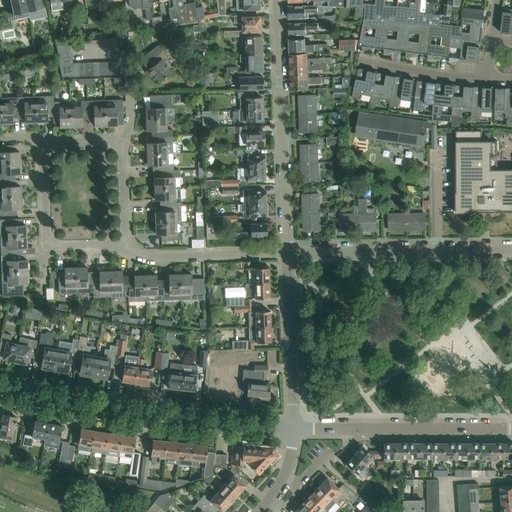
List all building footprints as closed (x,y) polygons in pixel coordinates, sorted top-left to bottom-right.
[(30,16),(26,0),(10,0),(14,15),(7,16),(8,21),(30,16)] [(45,15),(41,0),(26,0),(30,16),(30,19),(45,15)] [(64,9),(62,0),(50,0),(51,2),(52,11),(64,9)] [(151,2),(150,0),(128,0),(129,3),(130,6),(132,8),(135,8),(143,7),(143,8),(145,8),(146,20),(152,19),(151,2)] [(178,0),(178,2),(177,2),(178,6),(179,12),(175,13),(170,14),(170,18),(172,18),(173,26),(198,22),(197,20),(198,20),(196,7),(195,7),(195,2),(183,4),(182,0),(178,0)] [(261,2),(260,0),(236,0),(237,10),(260,9),(259,2),(261,2)] [(351,0),(351,7),(365,8),(363,18),(376,19),(376,0),(351,0)] [(376,0),(376,19),(419,24),(419,23),(420,12),(421,0),(376,0)] [(420,12),(419,23),(439,26),(441,15),(432,14),(433,2),(439,2),(438,0),(421,0),(420,12)] [(442,14),(441,22),(449,23),(450,15),(451,15),(452,8),(460,8),(460,0),(448,0),(448,4),(445,3),(444,14),(442,14)] [(314,6),(288,6),(289,18),(309,18),(309,12),(317,12),(317,14),(325,13),(325,11),(332,10),(332,6),(328,6),(322,6),(318,6),(314,6)] [(484,10),(464,8),(463,17),(483,19),(484,10)] [(511,9),(503,8),(500,32),(510,34),(511,30),(511,9)] [(260,24),(259,16),(242,17),(243,15),(242,15),(232,15),(232,17),(234,17),(234,23),(241,23),(242,31),(260,31),(260,30),(261,30),(261,24),(260,24)] [(481,42),(483,19),(463,17),(462,24),(470,25),(469,33),(461,32),(462,26),(452,25),(450,38),(481,42)] [(173,26),(172,18),(170,18),(163,19),(164,27),(173,26)] [(164,27),(163,19),(153,21),(153,29),(164,27)] [(372,49),(372,48),(383,49),(386,22),(365,19),(361,46),(362,46),(362,51),(361,51),(361,52),(372,49)] [(309,35),(309,29),(319,29),(319,22),(309,22),(309,23),(289,23),(289,35),(309,35)] [(394,52),(394,51),(394,52),(394,50),(405,52),(408,25),(386,22),(383,49),(384,49),(383,54),(394,52)] [(438,57),(437,57),(437,56),(448,57),(449,47),(450,38),(452,25),(441,23),(440,29),(430,27),(427,55),(428,55),(427,59),(427,60),(438,57)] [(416,55),(416,54),(415,54),(416,53),(427,55),(430,27),(408,25),(405,52),(406,52),(405,56),(405,57),(416,55)] [(118,37),(120,50),(127,49),(125,36),(118,37)] [(262,51),(261,36),(242,36),(242,45),(245,45),(245,52),(262,51)] [(328,46),(328,44),(306,44),(306,38),(290,39),(290,51),(330,50),(330,46),(328,46)] [(478,61),(481,42),(450,38),(449,47),(462,48),(461,59),(478,61)] [(340,39),(340,50),(352,50),(357,50),(357,49),(357,39),(340,39)] [(71,51),(70,43),(57,45),(58,54),(71,51)] [(172,71),(164,61),(169,58),(163,49),(143,64),(147,70),(145,71),(149,76),(153,74),(159,82),(172,71)] [(72,57),(71,51),(58,54),(59,60),(72,57)] [(262,71),(262,51),(245,52),(245,53),(242,53),(242,61),(245,61),(245,71),(262,71)] [(336,63),(336,58),(332,59),(332,57),(320,57),(320,58),(308,58),(308,53),(290,53),(290,65),(329,64),(329,63),(336,63)] [(74,76),(74,63),(72,63),(72,57),(59,60),(62,76),(74,76)] [(48,67),(46,58),(38,60),(38,61),(34,62),(36,70),(48,67)] [(309,77),(308,70),(329,69),(329,64),(290,65),(291,78),(309,77)] [(372,96),(375,83),(378,73),(368,70),(367,74),(365,73),(362,80),(356,78),(352,98),(360,99),(362,94),(372,96)] [(0,80),(17,77),(16,72),(0,74),(0,80)] [(391,101),(394,87),(396,76),(386,75),(386,78),(383,77),(380,84),(375,83),(372,96),(370,102),(378,104),(381,98),(390,101),(391,101)] [(263,76),(239,77),(239,90),(246,90),(263,89),(263,76)] [(350,87),(352,76),(343,77),(343,87),(350,87)] [(309,89),(309,83),(321,83),(321,77),(309,77),(291,78),(291,89),(309,89)] [(411,101),(414,80),(405,78),(404,82),(401,81),(399,88),(394,87),(391,101),(390,101),(389,106),(398,108),(401,99),(411,101)] [(434,104),(435,94),(437,83),(427,82),(427,85),(424,85),(422,92),(416,91),(413,110),(422,112),(424,103),(433,104),(434,104)] [(453,106),(454,96),(455,85),(446,84),(445,88),(442,87),(440,94),(435,94),(434,104),(433,104),(432,113),(441,114),(443,106),(452,106),(453,106)] [(473,108),(473,97),(474,87),(464,86),(464,90),(461,89),(459,96),(454,96),(453,106),(452,106),(452,115),(459,116),(461,108),(470,108),(473,108)] [(347,96),(347,87),(334,88),(334,97),(347,96)] [(470,117),(469,121),(479,122),(480,118),(481,112),(492,112),(493,88),(483,87),(483,91),(480,91),(478,98),(473,97),(473,108),(470,108),(470,117)] [(511,98),(509,99),(508,92),(506,92),(506,88),(496,88),(495,112),(505,113),(506,118),(511,118),(511,98)] [(264,109),(264,102),(262,102),(262,97),(253,97),(253,91),(238,91),(238,98),(240,98),(240,110),(264,109)] [(317,114),(316,94),(299,95),(300,114),(317,114)] [(53,101),(53,95),(35,96),(36,122),(47,122),(47,117),(53,117),(54,117),(53,101)] [(171,108),(171,95),(150,95),(150,108),(145,109),(146,119),(167,119),(167,108),(171,108)] [(36,122),(35,96),(18,97),(18,118),(25,118),(25,122),(36,122)] [(18,118),(18,97),(1,97),(1,102),(2,123),(13,123),(12,118),(18,118)] [(105,126),(105,99),(88,100),(88,121),(94,121),(94,126),(105,126)] [(123,125),(122,99),(105,99),(105,126),(123,125)] [(88,121),(88,100),(81,100),(81,105),(70,106),(71,127),(82,127),(82,121),(88,121)] [(71,127),(70,106),(60,106),(60,101),(53,101),(54,117),(53,117),(53,122),(59,122),(60,127),(71,127)] [(264,116),(264,109),(240,110),(238,110),(239,121),(263,121),(263,116),(264,116)] [(219,110),(202,111),(203,127),(219,126),(219,110)] [(424,145),(428,121),(360,112),(356,135),(424,145)] [(330,114),(330,124),(339,124),(339,113),(330,114)] [(318,132),(317,117),(317,114),(300,114),(300,132),(318,132)] [(167,129),(167,119),(146,119),(146,131),(151,130),(151,137),(172,136),(172,129),(167,129)] [(265,143),(265,138),(264,138),(264,130),(246,131),(246,146),(247,149),(247,150),(254,150),(254,149),(257,149),(257,145),(264,145),(264,143),(265,143)] [(481,131),(456,131),(456,192),(455,192),(456,213),(511,212),(511,169),(497,169),(497,141),(481,141),(481,131)] [(180,151),(180,143),(178,141),(173,142),(172,136),(151,137),(151,143),(147,143),(147,144),(147,154),(173,153),(179,153),(180,151)] [(343,144),(343,136),(327,137),(327,145),(343,144)] [(319,162),(318,144),(302,144),(302,163),(319,162)] [(0,163),(19,163),(19,152),(14,152),(14,145),(0,145),(0,163)] [(264,161),(264,155),(254,155),(254,150),(247,150),(247,149),(236,149),(236,156),(241,156),(241,160),(247,160),(247,168),(265,168),(265,165),(266,165),(266,162),(264,161)] [(174,170),(173,153),(147,154),(147,165),(152,165),(152,171),(159,171),(174,170)] [(320,181),(319,162),(302,163),(303,181),(320,181)] [(19,174),(19,163),(0,163),(0,180),(15,180),(15,174),(19,174)] [(265,179),(265,173),(266,173),(266,170),(265,169),(265,168),(247,168),(247,175),(242,175),(242,182),(255,181),(255,180),(265,179)] [(175,188),(175,187),(175,177),(180,177),(180,170),(174,170),(159,171),(159,177),(154,177),(154,189),(175,188)] [(15,186),(15,180),(0,180),(0,195),(0,198),(20,197),(20,186),(15,186)] [(181,205),(180,188),(180,187),(175,187),(175,188),(154,189),(154,200),(159,199),(160,206),(181,205)] [(407,192),(407,189),(402,189),(402,188),(389,188),(389,198),(395,198),(395,193),(402,193),(402,192),(407,192)] [(266,203),(266,201),(267,200),(267,197),(266,197),(265,191),(256,191),(256,189),(242,189),(242,196),(248,196),(248,204),(266,203)] [(319,212),(319,211),(319,193),(303,194),(304,212),(319,212)] [(21,208),(20,197),(0,198),(0,208),(0,215),(16,215),(16,208),(21,208)] [(266,215),(266,209),(267,208),(267,205),(266,205),(266,203),(248,204),(248,211),(243,211),(243,218),(256,217),(256,215),(266,215)] [(182,222),(181,205),(160,206),(160,212),(155,212),(155,223),(177,223),(182,222)] [(320,230),(320,215),(319,212),(304,212),(304,231),(320,230)] [(407,229),(407,213),(388,214),(389,230),(407,229)] [(426,229),(425,213),(407,213),(407,229),(426,229)] [(358,230),(358,214),(339,214),(340,230),(358,230)] [(377,230),(376,214),(358,214),(358,230),(377,230)] [(26,237),(26,225),(21,225),(20,219),(0,219),(0,226),(0,237),(26,237)] [(177,232),(177,223),(155,223),(156,234),(161,234),(161,240),(182,240),(182,232),(177,232)] [(215,233),(215,223),(206,223),(207,239),(225,239),(225,233),(215,233)] [(268,230),(268,225),(267,225),(266,223),(250,224),(251,231),(235,231),(235,238),(251,237),(251,238),(267,237),(267,230),(268,230)] [(21,254),(21,247),(26,247),(26,237),(0,237),(1,255),(21,254)] [(27,271),(26,260),(22,260),(21,254),(1,255),(1,272),(27,271)] [(269,282),(268,267),(250,268),(250,261),(238,262),(238,268),(248,268),(249,283),(269,282)] [(76,293),(75,267),(64,267),(64,273),(58,273),(58,293),(76,293)] [(93,292),(93,276),(93,271),(87,271),(86,267),(75,267),(76,293),(93,292)] [(27,282),(27,271),(1,272),(2,295),(22,295),(22,282),(27,282)] [(110,297),(110,271),(99,271),(99,276),(93,276),(93,292),(94,297),(110,297)] [(128,296),(128,280),(128,275),(121,275),(121,271),(110,271),(110,297),(128,296)] [(180,300),(179,274),(168,274),(168,279),(162,279),(163,300),(180,300)] [(204,299),(204,278),(191,279),(191,274),(179,274),(180,300),(204,299)] [(145,301),(145,275),(134,275),(134,280),(128,280),(128,296),(128,301),(145,301)] [(163,300),(162,279),(156,279),(156,275),(145,275),(145,301),(163,300)] [(269,298),(269,282),(249,283),(245,283),(246,296),(255,295),(255,298),(269,298)] [(49,290),(49,302),(57,302),(57,290),(49,290)] [(16,314),(17,305),(10,303),(8,312),(16,314)] [(27,308),(25,317),(39,320),(41,310),(27,308)] [(270,326),(270,311),(253,311),(253,319),(248,320),(249,326),(270,326)] [(271,341),(270,326),(249,326),(249,340),(232,340),(232,349),(253,348),(253,342),(271,341)] [(54,370),(58,348),(51,347),(53,336),(52,334),(51,333),(50,332),(46,331),(46,333),(41,333),(37,355),(43,356),(41,368),(54,370)] [(14,361),(18,343),(11,341),(11,334),(2,332),(0,339),(0,340),(0,341),(0,350),(4,352),(2,358),(14,361)] [(123,356),(126,340),(125,340),(126,334),(120,333),(118,346),(116,355),(123,356)] [(92,376),(96,355),(89,354),(90,346),(86,345),(87,337),(79,336),(79,339),(75,362),(81,363),(79,374),(92,376)] [(18,343),(14,361),(15,361),(15,363),(21,365),(21,363),(26,364),(27,357),(34,358),(37,341),(29,339),(20,337),(18,343)] [(79,339),(73,338),(72,343),(66,342),(65,350),(58,348),(54,370),(68,372),(69,361),(75,362),(79,339)] [(114,368),(116,355),(118,346),(111,345),(110,349),(105,348),(103,356),(96,355),(92,376),(106,378),(107,367),(114,368)] [(206,367),(207,351),(200,350),(199,366),(206,367)] [(167,369),(169,353),(162,352),(160,368),(167,369)] [(134,383),(137,366),(139,358),(139,357),(126,355),(122,381),(134,383)] [(311,363),(311,357),(304,357),(303,357),(304,369),(305,369),(311,369),(311,363)] [(148,385),(151,368),(143,367),(144,359),(139,358),(137,366),(134,383),(148,385)] [(181,389),(184,364),(170,362),(167,388),(181,389)] [(194,391),(197,366),(184,364),(181,389),(194,391)] [(247,382),(246,395),(269,397),(270,383),(266,383),(266,373),(268,373),(268,365),(253,365),(253,370),(253,372),(249,372),(248,382),(247,382)] [(0,438),(11,441),(12,436),(16,417),(2,415),(0,425),(0,438)] [(45,439),(48,423),(35,420),(32,435),(22,433),(18,451),(25,452),(26,445),(31,446),(33,439),(35,440),(35,437),(45,439)] [(58,449),(62,425),(48,423),(45,439),(44,446),(58,449)] [(91,447),(94,431),(80,429),(77,449),(91,452),(92,447),(91,447)] [(105,449),(107,433),(94,431),(91,447),(92,447),(93,452),(103,453),(105,449)] [(118,456),(121,435),(107,433),(105,449),(104,454),(118,456)] [(133,452),(135,438),(121,435),(118,456),(131,458),(130,466),(131,466),(130,473),(133,473),(132,475),(137,476),(140,455),(140,453),(133,452)] [(164,457),(166,441),(152,440),(151,455),(150,462),(158,463),(159,456),(164,457)] [(68,444),(69,444),(69,442),(63,441),(58,465),(64,466),(68,444)] [(177,465),(179,443),(166,441),(164,457),(164,463),(177,465)] [(511,458),(511,442),(503,443),(502,458),(511,458)] [(191,466),(192,460),(193,444),(179,443),(177,465),(191,466)] [(260,448),(260,445),(243,443),(243,446),(232,446),(231,463),(243,465),(244,461),(249,461),(247,463),(258,473),(275,455),(273,449),(260,448)] [(395,458),(395,443),(383,443),(383,451),(383,456),(383,458),(395,458)] [(407,458),(407,443),(395,443),(395,458),(407,458)] [(419,458),(419,443),(407,443),(407,458),(419,458)] [(431,458),(431,443),(419,443),(419,458),(431,458)] [(443,458),(443,443),(431,443),(431,458),(443,458)] [(455,458),(455,443),(443,443),(443,458),(455,458)] [(467,458),(467,443),(455,443),(455,458),(467,458)] [(478,458),(479,443),(467,443),(467,458),(478,458)] [(490,458),(491,443),(479,443),(478,458),(490,458)] [(502,458),(503,443),(491,443),(490,458),(502,458)] [(72,460),(75,446),(69,444),(68,444),(64,466),(63,475),(68,476),(71,460),(72,460)] [(206,461),(208,446),(193,444),(192,460),(191,466),(198,467),(199,461),(206,461)] [(383,456),(383,451),(368,451),(361,446),(353,455),(365,465),(373,456),(383,456)] [(365,465),(353,455),(345,464),(357,474),(365,465)] [(146,478),(149,456),(143,456),(139,486),(156,489),(161,490),(162,481),(157,480),(146,478)] [(443,476),(443,470),(443,466),(438,466),(438,470),(433,470),(433,476),(443,476)] [(245,485),(248,482),(232,467),(229,470),(232,474),(225,482),(238,494),(239,495),(243,491),(242,490),(246,486),(245,485)] [(210,476),(203,478),(204,480),(208,484),(213,479),(210,476)] [(339,489),(327,477),(323,482),(321,481),(317,485),(336,502),(336,503),(343,496),(349,501),(355,494),(343,484),(339,489)] [(176,487),(189,483),(189,480),(176,478),(175,482),(175,485),(176,487)] [(175,485),(175,482),(162,481),(161,490),(175,485)] [(238,494),(225,482),(217,491),(232,504),(235,501),(235,498),(238,494)] [(336,502),(317,485),(314,489),(314,491),(310,495),(323,507),(324,507),(327,510),(328,511),(328,510),(336,502)] [(511,500),(511,485),(499,486),(500,501),(511,500)] [(370,494),(374,490),(369,486),(366,490),(370,494)] [(478,503),(477,488),(470,489),(470,495),(471,501),(471,503),(473,503),(473,504),(478,503)] [(232,504),(217,491),(213,496),(211,494),(207,497),(204,494),(199,500),(212,511),(217,511),(219,510),(221,511),(223,511),(226,509),(228,508),(232,504)] [(171,502),(163,494),(159,496),(158,497),(154,502),(160,508),(164,511),(171,502)] [(318,511),(323,507),(310,495),(307,499),(305,498),(301,503),(310,511),(318,511)] [(412,511),(413,499),(403,499),(402,511),(412,511)] [(423,511),(424,499),(413,499),(412,511),(423,511)] [(212,511),(199,500),(191,508),(195,511),(212,511)] [(511,511),(511,500),(500,501),(500,511),(511,511)] [(156,511),(160,508),(154,502),(147,511),(148,511),(156,511)] [(294,511),(310,511),(301,503),(298,506),(298,508),(295,511),(294,511)] [(471,503),(470,504),(470,507),(470,511),(478,511),(478,503),(473,504),(473,503),(471,503)]
